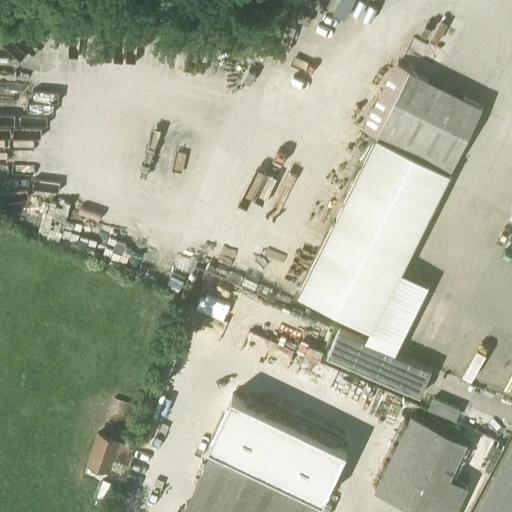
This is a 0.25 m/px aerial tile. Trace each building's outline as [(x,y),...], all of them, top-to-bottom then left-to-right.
[(399,63),(366,129),(377,135),(411,68),(399,63)] [(484,105),(411,68),(377,135),(378,135),(451,171),(484,105)] [(378,135),(300,292),(372,328),(451,171),(378,135)] [(299,159),(276,153),(263,201),(285,207),(299,159)] [(433,368),(340,327),(329,353),(421,394),(433,368)] [(239,394),(213,449),(323,500),(349,446),(239,394)] [(468,442),(412,415),(376,489),(424,511),(455,511),(468,487),(450,478),(468,442)] [(121,425),(97,418),(87,450),(111,458),(121,425)] [(317,511),(323,500),(213,449),(183,511),(317,511)]
